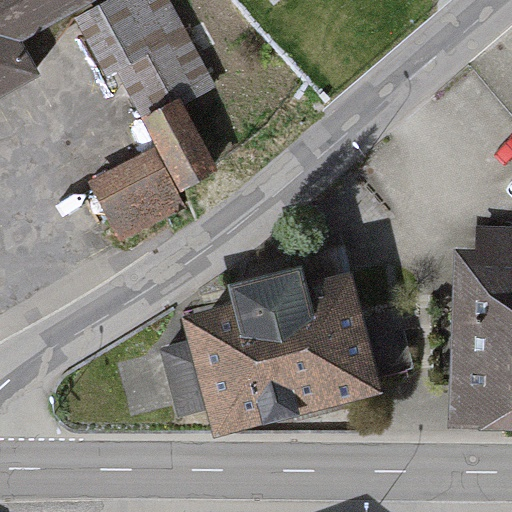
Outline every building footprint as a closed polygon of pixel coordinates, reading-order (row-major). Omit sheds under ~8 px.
[(0,0),(0,79),(29,63),(23,52),(35,45),(28,33),(86,0),(0,0)] [(178,38),(157,0),(111,0),(81,17),(112,74),(123,68),(178,38)] [(123,68),(151,121),(180,106),(207,91),(178,38),(123,68)] [(151,121),(184,183),(213,168),(180,106),(151,121)] [(158,156),(97,188),(123,237),(183,206),(158,156)] [(511,231),(482,231),(482,264),(476,264),(475,296),(432,294),(436,376),(474,377),(473,406),(511,406),(511,231)] [(379,389),(376,378),(350,278),(305,289),(300,270),(262,280),(257,294),(239,299),(243,315),(202,325),(206,340),(167,351),(183,411),(222,401),(226,416),(328,390),(331,401),(379,389)]
